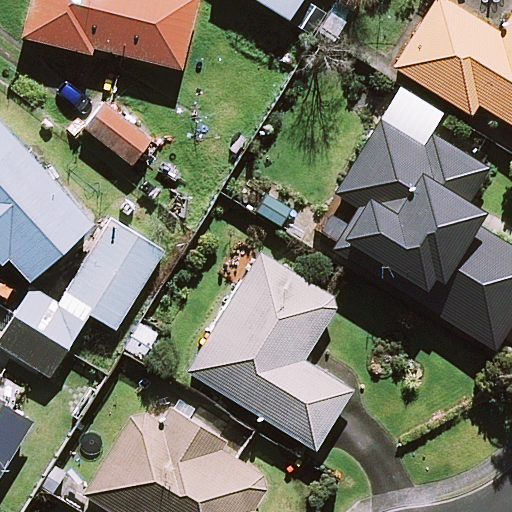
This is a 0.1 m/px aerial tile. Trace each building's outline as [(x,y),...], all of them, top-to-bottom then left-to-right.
[(195,0),(28,0),(19,34),(86,54),(89,43),(175,69),(195,0)] [(296,0),(259,0),(287,17),(296,0)] [(511,10),(500,33),(442,0),(432,0),(393,68),(470,113),(475,104),(511,125),(511,10)] [(149,137),(103,102),(83,128),(130,163),(149,137)] [(495,348),(511,319),(511,246),(502,241),(510,226),(468,201),(487,168),(426,132),(421,141),(379,116),(334,193),(358,207),(340,237),(420,284),(411,298),(495,348)] [(0,262),(7,256),(28,278),(89,221),(0,125),(0,262)] [(161,252),(112,220),(60,299),(34,282),(0,334),(0,345),(47,376),(89,312),(112,327),(161,252)] [(335,300),(258,253),(187,370),(312,447),(348,389),(299,359),(335,300)] [(254,511),(250,509),(267,479),(217,449),(224,436),(169,403),(157,423),(134,409),(83,494),(112,511),(254,511)]
